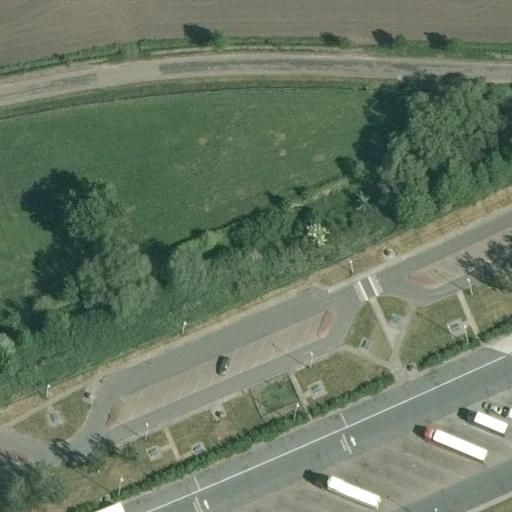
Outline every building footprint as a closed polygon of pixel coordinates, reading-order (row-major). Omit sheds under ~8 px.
[(411,452),(466,473),(471,460),(417,438),(411,452)] [(364,455),(359,468),(415,488),(420,475),(364,455)] [(356,493),(358,483),(322,478),(320,488),(356,493)] [(480,500),(509,491),(506,483),(478,491),(480,500)] [(355,511),(358,501),(309,488),(306,497),(355,511)] [(292,511),(255,498),(249,511),(292,511)]
